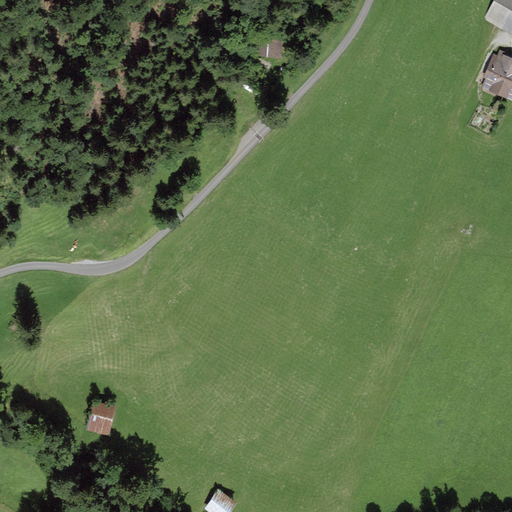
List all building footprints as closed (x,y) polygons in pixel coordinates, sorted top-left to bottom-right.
[(511,0),(495,0),(487,15),(498,21),(506,25),(511,28),(511,0)] [(280,42),(261,40),(260,52),(267,53),(267,52),(279,52),(280,42)] [(480,84),(511,96),(511,93),(511,59),(499,54),(498,57),(488,53),(480,71),(485,73),(480,84)] [(110,405),(93,400),(88,423),(105,427),(110,405)] [(220,490),(209,506),(218,511),(226,511),(234,500),(220,490)]
